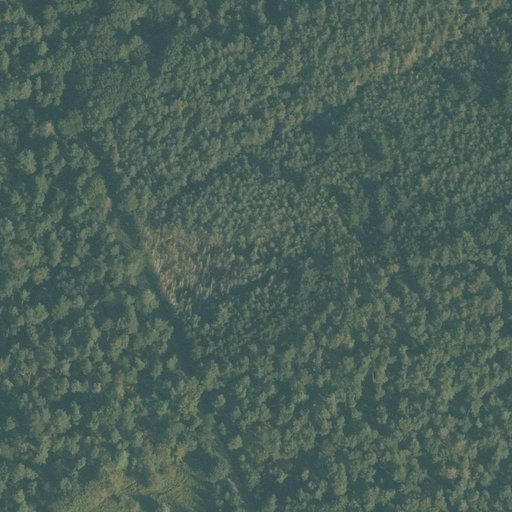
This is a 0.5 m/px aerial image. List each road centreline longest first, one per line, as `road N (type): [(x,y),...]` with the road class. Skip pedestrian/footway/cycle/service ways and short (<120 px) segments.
road 1 (unclassified): [(246,511),(17,0)]
road 2 (track): [(334,0),(76,132)]
road 3 (track): [(0,261),(108,204)]
